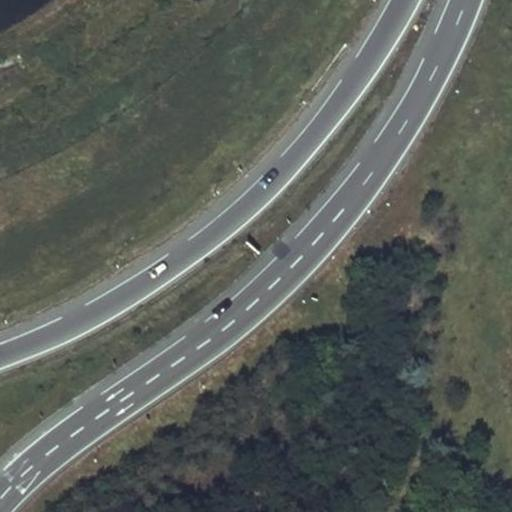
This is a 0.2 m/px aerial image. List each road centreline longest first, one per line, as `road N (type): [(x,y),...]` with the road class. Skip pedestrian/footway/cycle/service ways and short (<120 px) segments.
road 1 (motorway): [(466,0),(410,115),(309,250),(253,305),(54,447),(0,498)]
road 2 (motorway): [(405,0),(293,163),(240,213),(105,308),(0,355)]
